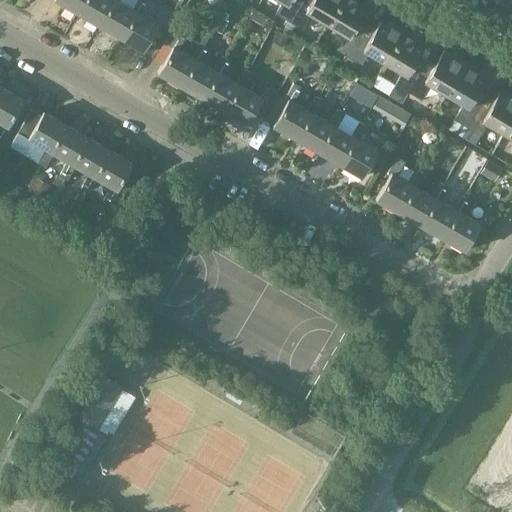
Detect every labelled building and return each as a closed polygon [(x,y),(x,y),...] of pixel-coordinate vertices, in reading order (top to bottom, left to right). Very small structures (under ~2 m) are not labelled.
[(52,0),(75,13),(82,0),(52,0)] [(82,0),(75,13),(97,26),(112,0),(82,0)] [(112,0),(97,26),(119,39),(135,12),(130,9),(117,1),(117,0),(112,0)] [(151,53),(164,29),(139,14),(147,0),(146,0),(135,0),(130,9),(135,12),(119,39),(141,51),(143,48),(151,53)] [(277,0),(282,3),(274,15),(287,22),(300,0),(277,0)] [(300,0),(287,22),(300,30),(310,14),(326,24),(340,0),(300,0)] [(334,50),(347,57),(366,25),(357,20),(365,7),(357,3),(359,0),(358,0),(340,0),(326,24),(343,34),(334,50)] [(367,53),(384,62),(402,31),(388,22),(387,24),(380,20),(374,30),(366,25),(347,57),(360,65),(367,53)] [(156,73),(179,86),(195,59),(191,57),(177,49),(185,35),(178,31),(174,37),(167,33),(162,43),(169,46),(171,48),(156,73)] [(414,41),(416,39),(402,31),(384,62),(400,72),(393,85),(387,95),(400,103),(406,92),(425,60),(417,55),(422,45),(414,41)] [(191,57),(195,59),(179,86),(201,99),(217,72),(213,70),(199,62),(207,48),(199,43),(191,57)] [(433,65),(425,60),(406,92),(419,100),(428,84),(445,94),(464,62),(450,54),(449,57),(441,52),(433,65)] [(221,56),(213,70),(217,72),(201,99),(223,112),(238,85),(234,82),(221,75),(229,60),(221,56)] [(453,120),(466,127),(485,95),(476,90),(484,77),(476,73),(478,70),(464,62),(445,94),(462,104),(453,120)] [(234,82),(238,85),(223,112),(245,124),(253,111),(263,117),(276,94),(266,88),(260,97),(243,87),(251,73),(243,68),(234,82)] [(310,112),(306,110),(292,102),(301,87),(293,82),(284,98),(276,94),(263,117),(273,122),(271,125),(294,139),(310,112)] [(0,86),(0,140),(8,127),(5,125),(17,105),(20,99),(0,86)] [(479,135),(486,123),(503,133),(511,117),(511,95),(507,92),(506,94),(499,90),(493,100),(485,95),(466,127),(479,135)] [(310,112),(294,139),(316,151),(332,125),(328,122),(314,114),(322,100),(314,95),(306,110),(310,112)] [(354,137),(350,135),(336,127),(344,112),(336,108),(328,122),(332,125),(316,151),(338,164),(354,137)] [(29,113),(18,131),(28,137),(28,138),(45,149),(37,163),(45,168),(53,153),(49,151),(64,124),(43,112),(39,119),(29,113)] [(511,117),(503,133),(511,138),(511,117)] [(358,120),(350,135),(354,137),(338,164),(359,177),(375,150),(358,139),(366,125),(358,120)] [(86,137),(64,124),(49,151),(53,153),(67,161),(59,176),(67,180),(75,166),(71,164),(86,137)] [(108,150),(86,137),(71,164),(75,166),(88,174),(80,188),(88,193),(97,178),(93,176),(108,150)] [(124,195),(138,171),(130,166),(131,163),(108,150),(93,176),(97,178),(111,186),(102,201),(111,206),(119,192),(124,195)] [(389,174),(374,199),(398,213),(413,187),(409,184),(395,176),(404,161),(396,156),(386,173),(389,174)] [(418,169),(409,184),(413,187),(398,213),(419,226),(435,199),(431,197),(417,189),(426,174),(418,169)] [(457,212),(453,210),(439,202),(447,187),(440,182),(431,197),(435,199),(419,226),(442,238),(457,212)] [(462,195),(453,210),(457,212),(442,238),(463,251),(479,225),(461,214),(469,199),(462,195)] [(115,394),(121,385),(100,372),(109,357),(95,349),(61,407),(96,427),(115,394)] [(59,445),(52,455),(72,468),(79,459),(59,445)]
